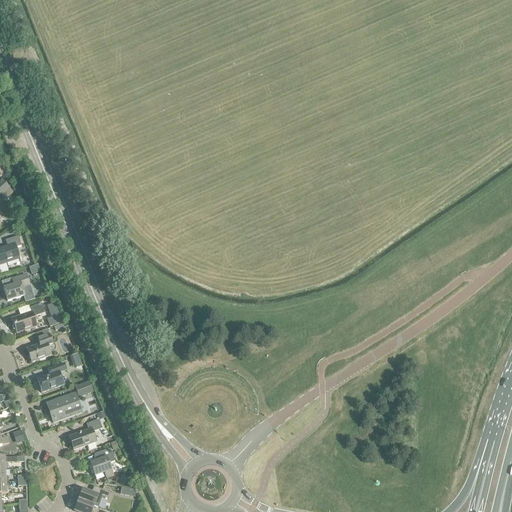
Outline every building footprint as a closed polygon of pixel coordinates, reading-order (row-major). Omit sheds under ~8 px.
[(7,247),(0,249),(0,270),(7,268),(6,264),(18,260),(19,265),(20,264),(15,249),(21,247),(18,237),(5,241),(7,247)] [(37,265),(29,267),(31,274),(39,272),(37,265)] [(13,286),(3,289),(7,302),(23,297),(31,294),(29,287),(25,275),(11,280),(13,286)] [(11,320),(16,334),(36,327),(33,318),(44,314),(41,304),(29,309),(30,313),(11,320)] [(57,310),(48,313),(51,320),(59,317),(57,310)] [(47,348),(52,346),(48,336),(37,340),(39,346),(26,350),(28,357),(29,357),(31,363),(50,356),(47,348)] [(47,370),(49,376),(36,381),(41,394),(63,386),(58,374),(66,371),(63,365),(47,370)] [(74,389),(76,395),(84,392),(85,395),(91,393),(88,383),(74,389)] [(45,405),(52,423),(80,413),(73,394),(45,405)] [(103,412),(96,415),(97,417),(98,418),(99,421),(105,418),(103,412)] [(88,431),(68,438),(73,451),(95,443),(92,433),(101,430),(98,421),(86,425),(88,431)] [(12,434),(16,445),(24,442),(20,431),(12,434)] [(115,442),(110,444),(112,451),(118,449),(115,442)] [(113,477),(108,464),(114,462),(109,450),(97,454),(99,460),(89,464),(94,477),(104,474),(106,479),(113,477)] [(82,490),(78,501),(93,506),(98,508),(100,502),(102,498),(82,490)] [(90,511),(93,506),(78,501),(73,511),(74,511),(90,511)]
